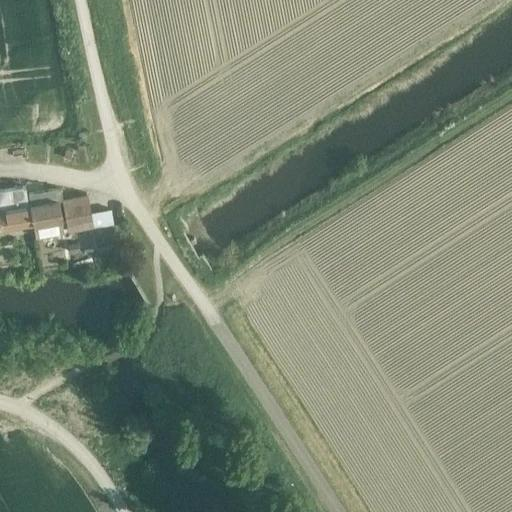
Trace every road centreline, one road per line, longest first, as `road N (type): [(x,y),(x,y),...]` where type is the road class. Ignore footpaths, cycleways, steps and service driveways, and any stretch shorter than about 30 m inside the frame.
road 1 (unclassified): [(340,511),(119,188)]
road 2 (unclassified): [(119,188),(82,0)]
road 3 (unclassified): [(122,511),(71,444),(0,402)]
road 4 (unclassified): [(0,173),(119,188)]
